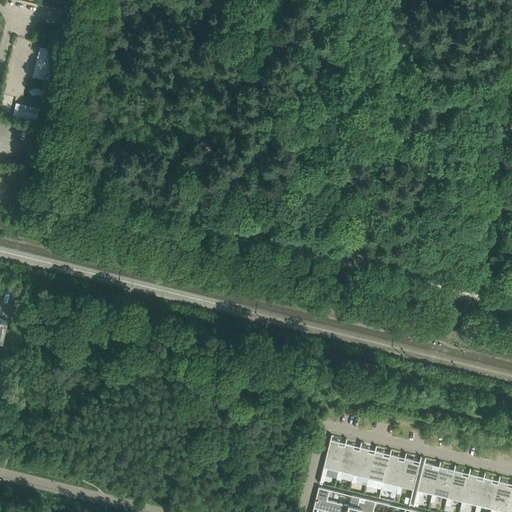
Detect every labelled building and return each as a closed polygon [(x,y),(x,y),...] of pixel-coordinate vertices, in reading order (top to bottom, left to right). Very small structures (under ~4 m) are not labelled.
[(33,76),(45,79),(52,49),(40,46),(33,76)] [(21,110),(19,118),(36,122),(38,114),(21,110)] [(331,434),(319,482),(321,483),(322,483),(322,482),(320,482),(322,475),(326,476),(328,468),(338,471),(344,446),(337,444),(338,442),(339,442),(339,441),(331,439),(332,434),(331,434)] [(344,446),(338,471),(336,478),(341,479),(342,472),(353,474),(359,450),(352,448),(353,445),(354,446),(354,445),(346,443),(347,438),(346,438),(344,446)] [(357,475),(368,478),(374,453),(367,452),(368,449),(369,448),(360,446),(362,441),(361,441),(359,450),(353,474),(351,482),(355,483),(357,475)] [(372,479),(382,482),(388,457),(382,455),(383,453),(383,452),(375,450),(376,445),(374,453),(368,478),(366,485),(370,486),(372,479)] [(390,454),(391,449),(391,448),(388,457),(382,482),(381,489),(385,490),(387,483),(397,485),(403,461),(397,459),(398,456),(398,457),(398,456),(390,454)] [(403,461),(397,485),(395,493),(400,494),(402,486),(412,489),(408,504),(409,505),(421,456),(420,456),(418,464),(412,463),(412,460),(413,460),(413,459),(405,457),(406,452),(405,452),(403,461)] [(424,462),(426,457),(425,457),(413,505),(414,506),(415,502),(418,503),(421,491),(432,494),(438,469),(431,467),(432,465),(433,464),(424,462)] [(439,466),(440,461),(438,469),(432,494),(430,501),(434,502),(433,503),(434,504),(436,495),(446,497),(453,473),(446,471),(447,468),(447,469),(447,468),(439,466)] [(454,469),(455,464),(453,473),(446,497),(445,505),(449,506),(451,498),(461,501),(467,476),(461,475),(462,472),(462,471),(454,469)] [(469,473),(470,468),(469,468),(467,476),(461,501),(460,508),(464,509),(466,502),(476,504),(482,480),(476,478),(476,476),(477,476),(477,475),(469,473)] [(484,477),(485,472),(484,471),(482,480),(476,504),(474,511),(479,511),(481,506),(491,508),(497,483),(491,482),(491,479),(492,479),(484,477)] [(499,480),(500,475),(499,475),(497,483),(491,508),(490,511),(494,511),(496,509),(506,511),(511,487),(506,486),(506,483),(507,483),(507,482),(499,480)] [(318,486),(313,507),(333,511),(361,511),(365,498),(364,498),(363,501),(358,500),(356,507),(327,499),(329,489),(320,487),(318,486)] [(410,511),(411,509),(410,509),(409,511),(407,511),(404,511),(403,511),(378,511),(373,511),(375,500),(365,498),(361,511),(410,511)]
